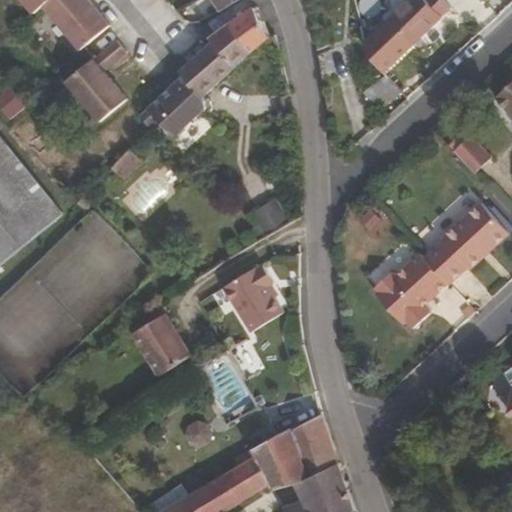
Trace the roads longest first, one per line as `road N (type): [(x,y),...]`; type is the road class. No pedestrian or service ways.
road 1 (residential): [(511,35),(349,180),(318,194)]
road 2 (unclassified): [(318,194),(326,346),(354,440)]
road 3 (residential): [(354,440),(511,312)]
road 4 (unclassified): [(285,0),(308,82),(318,194)]
